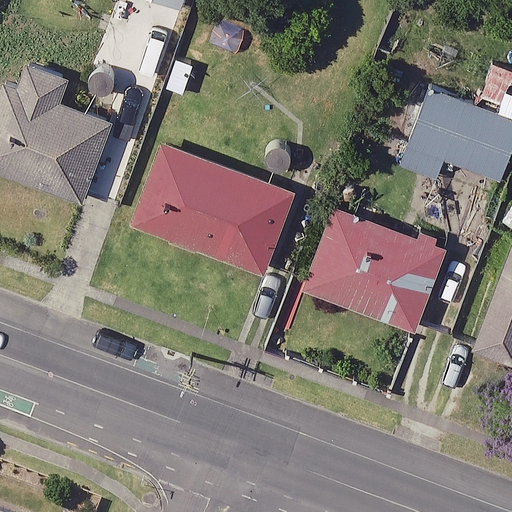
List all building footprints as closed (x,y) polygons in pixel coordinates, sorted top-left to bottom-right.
[(62,67),(13,49),(0,84),(0,162),(78,191),(107,113),(52,93),(62,67)] [(511,132),(511,111),(424,82),(399,157),(436,169),(442,151),(499,170),(511,132)] [(288,182),(157,134),(128,214),(259,262),(288,182)] [(442,236),(329,194),(298,277),(411,319),(442,236)] [(511,247),(493,241),(459,334),(511,353),(511,247)]
